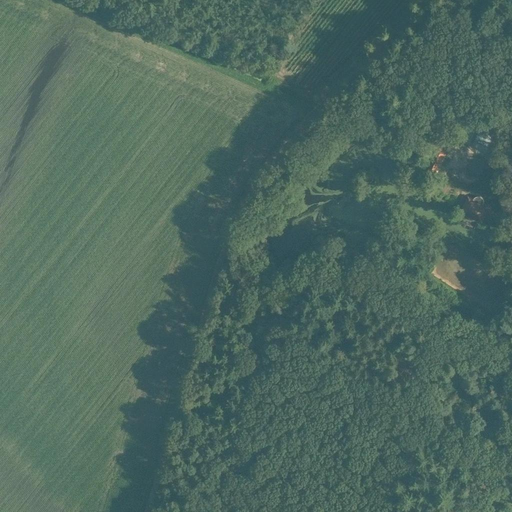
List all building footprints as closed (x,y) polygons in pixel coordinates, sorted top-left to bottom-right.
[(464,129),(458,139),(468,144),(474,134),(464,129)] [(492,154),(496,145),(477,136),(473,145),(492,154)] [(426,170),(433,173),(444,150),(437,147),(426,170)] [(464,208),(483,217),(488,206),(484,204),(484,203),(484,202),(484,201),(484,200),(483,199),(483,198),(482,197),(481,197),(481,196),(480,196),(479,196),(478,196),(477,196),(476,196),(476,197),(475,197),(474,198),(473,199),(469,197),(464,208)] [(465,264),(470,267),(475,257),(451,245),(437,274),(442,277),(445,271),(459,278),(465,264)]
